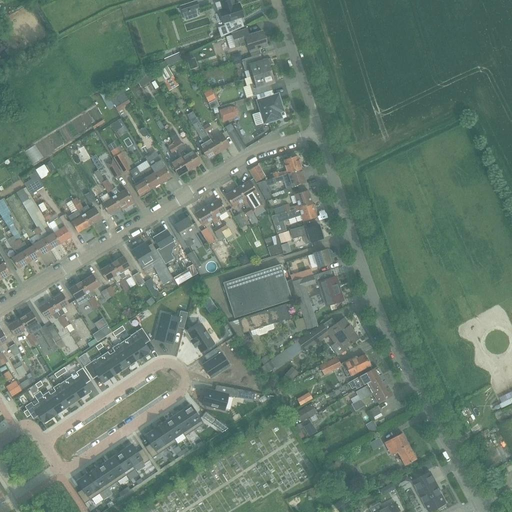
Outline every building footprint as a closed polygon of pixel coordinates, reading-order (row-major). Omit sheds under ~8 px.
[(227,0),(220,2),(215,4),(218,11),(219,11),(223,23),(224,26),(217,28),(221,37),(244,26),(241,18),(243,17),(239,4),(234,6),(231,0),(227,0)] [(193,2),(180,6),(185,21),(197,17),(195,8),(193,2)] [(251,57),(260,54),(259,50),(261,50),(260,49),(267,47),(262,32),(248,36),(246,30),(232,34),(224,37),(225,41),(229,40),(232,49),(236,48),(247,45),(251,57)] [(244,72),(246,79),(270,71),(268,65),(272,64),(270,59),(263,61),(260,54),(251,57),(233,63),(234,65),(242,63),(245,72),(244,72)] [(167,66),(153,75),(161,88),(165,85),(169,91),(178,85),(175,80),(173,76),(167,66)] [(246,98),(253,96),(256,96),(272,91),(270,84),(277,82),(276,76),(272,77),(270,71),(246,79),(245,79),(247,86),(243,88),(246,98)] [(148,72),(135,79),(141,88),(153,81),(148,72)] [(126,85),(121,88),(123,92),(124,93),(129,90),(126,85)] [(272,91),(256,96),(257,99),(262,114),(264,123),(268,122),(280,118),(279,114),(279,112),(282,111),(279,101),(279,100),(276,101),(275,96),(274,96),(272,91)] [(116,110),(129,102),(124,93),(123,92),(116,96),(113,92),(108,95),(116,110)] [(205,105),(207,110),(215,106),(213,101),(205,105)] [(118,120),(130,111),(127,106),(115,115),(118,120)] [(230,106),(218,110),(222,122),(234,118),(237,117),(238,114),(238,111),(236,108),(234,107),(231,107),(230,106)] [(199,147),(202,151),(207,160),(218,153),(207,135),(206,132),(202,127),(195,114),(194,114),(197,118),(191,121),(197,131),(205,143),(199,147)] [(103,120),(92,127),(94,129),(105,123),(103,120)] [(118,121),(111,125),(115,132),(122,128),(118,121)] [(212,129),(209,124),(208,123),(202,127),(206,132),(212,129)] [(221,134),(217,137),(213,139),(210,134),(207,135),(218,153),(229,147),(221,134)] [(144,135),(139,137),(145,147),(149,145),(144,135)] [(200,164),(195,155),(192,151),(184,156),(182,151),(180,147),(183,146),(180,140),(174,144),(177,149),(179,152),(190,170),(200,164)] [(168,148),(171,153),(177,149),(174,144),(168,148)] [(68,162),(83,152),(78,145),(64,155),(68,162)] [(130,169),(120,153),(117,147),(110,152),(124,173),(130,169)] [(179,177),(190,170),(179,152),(177,154),(179,159),(171,164),(179,177)] [(96,156),(91,159),(97,170),(102,167),(96,156)] [(171,179),(170,177),(158,156),(147,162),(154,173),(153,173),(160,183),(165,180),(166,182),(171,179)] [(271,172),(274,178),(301,169),(297,156),(283,161),(287,172),(278,174),(277,170),(271,172)] [(134,158),(132,159),(135,164),(137,168),(150,190),(160,183),(153,173),(146,177),(134,158)] [(121,175),(112,160),(106,163),(115,178),(121,175)] [(50,162),(45,165),(48,172),(54,169),(50,162)] [(139,196),(150,190),(137,168),(130,172),(133,177),(132,178),(135,184),(132,186),(139,196)] [(257,183),(265,178),(262,173),(259,174),(256,168),(250,172),(257,183)] [(305,183),(301,170),(274,179),(275,184),(283,181),(286,189),(305,183)] [(104,181),(98,171),(94,174),(100,184),(101,183),(106,190),(107,193),(110,191),(104,181)] [(24,184),(31,195),(44,186),(38,176),(35,178),(33,175),(29,177),(32,180),(24,184)] [(107,179),(104,181),(110,191),(113,197),(120,208),(132,200),(125,190),(119,193),(116,188),(114,190),(107,179)] [(252,213),(253,213),(264,206),(249,181),(237,188),(252,213)] [(263,181),(257,183),(265,200),(272,197),(263,181)] [(66,183),(63,186),(69,194),(72,191),(66,183)] [(244,212),(247,217),(252,225),(258,221),(253,213),(252,213),(237,188),(225,195),(233,208),(243,203),(247,210),(244,212)] [(50,250),(60,244),(48,224),(47,225),(53,234),(48,237),(36,214),(39,212),(31,199),(30,200),(23,189),(16,193),(26,211),(32,221),(40,233),(43,240),(50,250)] [(275,215),(312,204),(307,191),(294,195),(297,205),(289,208),(288,205),(273,209),(275,215)] [(90,192),(84,195),(90,204),(95,200),(90,192)] [(108,215),(120,208),(113,197),(110,199),(107,194),(99,198),(103,203),(102,204),(108,215)] [(77,198),(73,200),(79,210),(89,226),(101,219),(95,208),(90,211),(87,206),(83,208),(77,198)] [(2,199),(0,200),(0,215),(7,227),(13,236),(13,237),(28,263),(39,256),(33,246),(28,249),(24,242),(22,244),(15,233),(17,232),(12,224),(13,223),(9,215),(11,214),(2,199)] [(226,224),(222,226),(217,218),(226,212),(219,199),(207,206),(227,240),(233,236),(226,224)] [(73,200),(70,202),(76,212),(79,210),(73,200)] [(316,218),(312,204),(275,215),(271,217),(274,225),(300,216),(302,222),(316,218)] [(213,231),(216,235),(220,242),(222,241),(225,247),(229,245),(226,240),(227,240),(207,206),(195,214),(203,226),(212,221),(217,229),(213,231)] [(76,219),(71,222),(78,233),(89,226),(79,210),(76,212),(73,214),(76,219)] [(234,217),(241,229),(246,226),(240,214),(234,217)] [(71,237),(65,229),(59,218),(48,224),(60,244),(71,237)] [(175,226),(180,234),(182,237),(182,236),(188,247),(193,244),(189,237),(196,233),(194,230),(194,229),(187,218),(175,226)] [(28,223),(35,236),(40,233),(32,221),(28,223)] [(305,226),(289,231),(292,240),(303,236),(305,245),(323,239),(319,225),(306,229),(305,226)] [(209,245),(215,242),(207,228),(200,232),(207,243),(209,245)] [(167,231),(154,239),(159,247),(159,248),(156,250),(165,265),(174,260),(171,255),(173,248),(176,247),(173,241),(172,239),(167,231)] [(207,243),(200,232),(200,231),(196,234),(200,240),(199,241),(202,246),(207,243)] [(7,240),(17,256),(12,259),(18,269),(28,263),(13,237),(7,240)] [(33,246),(39,256),(50,250),(43,240),(33,246)] [(145,244),(132,252),(135,257),(136,256),(137,259),(136,259),(144,273),(145,272),(145,271),(154,266),(158,272),(166,268),(151,244),(147,247),(145,244)] [(318,267),(321,266),(331,263),(326,250),(314,254),(318,267)] [(187,255),(195,269),(201,266),(193,251),(187,255)] [(277,251),(266,254),(269,264),(280,261),(277,251)] [(123,257),(111,264),(120,278),(124,275),(122,272),(130,268),(123,257)] [(186,259),(181,262),(187,271),(191,268),(186,259)] [(3,264),(0,266),(0,280),(10,274),(3,264)] [(99,271),(105,280),(106,282),(114,278),(117,283),(119,282),(125,292),(127,290),(121,280),(120,278),(111,264),(99,271)] [(280,265),(223,283),(234,318),(292,300),(291,298),(297,296),(292,283),(291,280),(286,282),(280,265)] [(144,283),(154,298),(175,284),(166,269),(144,283)] [(302,278),(313,275),(311,269),(301,272),(302,278)] [(133,277),(139,287),(144,283),(138,273),(133,277)] [(92,275),(81,282),(88,293),(91,298),(97,308),(99,311),(101,310),(94,297),(95,296),(92,291),(99,287),(92,275)] [(318,326),(311,306),(305,287),(316,284),(313,276),(292,283),(297,296),(304,318),(308,329),(318,326)] [(121,280),(127,290),(130,289),(124,278),(121,280)] [(311,297),(322,293),(339,288),(335,278),(316,284),(305,287),(311,306),(313,305),(311,297)] [(76,301),(88,293),(81,282),(69,289),(76,301)] [(111,287),(106,290),(111,298),(115,295),(111,287)] [(327,307),(334,304),(343,301),(339,288),(322,293),(327,307)] [(101,293),(105,301),(111,298),(106,290),(101,293)] [(205,293),(199,297),(201,301),(208,297),(205,293)] [(68,313),(65,307),(69,305),(62,294),(50,301),(66,327),(69,325),(63,316),(68,313)] [(88,300),(94,310),(97,308),(91,298),(88,300)] [(151,299),(147,303),(150,307),(155,303),(151,299)] [(63,328),(66,327),(50,301),(38,308),(45,319),(52,315),(56,320),(57,318),(63,328)] [(286,304),(228,323),(237,338),(238,338),(244,336),(242,332),(250,329),(252,335),(253,336),(256,335),(259,336),(266,334),(268,331),(273,330),(274,328),(273,323),(290,317),(286,304)] [(162,314),(155,339),(172,344),(177,327),(183,329),(188,313),(180,311),(178,318),(162,314)] [(29,335),(35,346),(39,344),(33,334),(34,333),(31,327),(38,323),(31,312),(19,319),(26,330),(29,335)] [(298,332),(308,329),(304,318),(294,321),(298,332)] [(14,337),(26,330),(19,319),(8,326),(14,337)] [(344,350),(350,345),(358,340),(344,320),(330,330),(339,342),(332,347),(338,357),(345,352),(344,350)] [(52,325),(46,329),(55,343),(61,340),(52,325)] [(80,341),(70,325),(66,327),(76,344),(80,341)] [(107,325),(92,335),(94,339),(96,341),(97,343),(112,333),(111,332),(107,325)] [(202,325),(189,333),(193,340),(191,341),(196,348),(197,347),(201,353),(214,344),(202,325)] [(264,366),(260,369),(264,375),(268,372),(275,367),(276,368),(327,332),(322,325),(298,342),(281,354),(271,361),(264,366)] [(44,326),(39,330),(49,346),(55,343),(46,329),(44,326)] [(141,329),(124,340),(137,360),(149,352),(144,344),(149,341),(141,329)] [(5,351),(1,345),(8,341),(1,331),(0,331),(0,356),(5,364),(8,362),(2,352),(5,351)] [(33,348),(35,346),(29,335),(27,337),(33,348)] [(94,339),(87,344),(88,346),(89,347),(97,343),(96,341),(94,339)] [(124,340),(113,348),(115,352),(126,368),(137,360),(124,340)] [(14,344),(9,348),(14,357),(19,353),(14,344)] [(207,362),(202,366),(210,379),(229,366),(217,348),(203,356),(207,362)] [(107,352),(101,356),(115,375),(126,368),(115,352),(110,355),(107,352)] [(25,355),(22,357),(27,366),(30,364),(25,355)] [(349,360),(340,365),(341,367),(347,378),(370,366),(364,355),(357,359),(356,356),(349,360)] [(101,356),(84,367),(92,379),(97,375),(103,383),(115,375),(101,356)] [(267,356),(260,360),(264,366),(271,361),(267,356)] [(325,364),(319,366),(323,376),(329,373),(341,367),(340,365),(337,358),(325,364)] [(14,369),(20,377),(27,373),(21,365),(14,369)] [(291,367),(285,375),(291,381),(298,373),(291,367)] [(366,384),(381,376),(376,368),(355,380),(357,384),(354,385),(357,390),(366,384)] [(71,376),(65,380),(78,400),(90,392),(85,384),(90,381),(82,369),(77,373),(79,376),(74,380),(71,376)] [(8,371),(3,375),(7,381),(12,378),(8,371)] [(381,376),(366,384),(367,386),(355,393),(360,400),(364,397),(368,395),(372,393),(386,385),(381,376)] [(18,385),(21,391),(35,382),(31,377),(18,385)] [(65,380),(54,388),(67,407),(78,400),(65,380)] [(11,397),(21,391),(18,385),(17,386),(15,382),(5,387),(11,397)] [(378,404),(384,401),(392,396),(386,385),(372,393),(378,404)] [(48,392),(43,395),(56,415),(67,407),(54,388),(53,388),(56,392),(51,395),(48,392)] [(232,388),(230,396),(242,398),(243,390),(232,388)] [(205,389),(201,404),(223,410),(227,394),(205,389)] [(31,403),(25,407),(27,410),(31,415),(33,418),(38,415),(43,423),(56,415),(43,395),(40,391),(33,395),(39,403),(33,407),(31,403)] [(372,403),(368,395),(364,397),(360,400),(364,407),(372,403)] [(511,399),(500,405),(502,409),(511,404),(511,399)] [(356,412),(364,407),(360,400),(351,405),(356,412)] [(190,405),(181,411),(194,430),(203,424),(190,405)] [(310,405),(295,414),(300,422),(315,413),(310,405)] [(377,406),(367,412),(372,419),(381,414),(377,406)] [(181,411),(172,417),(182,432),(185,436),(194,430),(181,411)] [(205,412),(201,417),(212,425),(216,420),(205,412)] [(172,417),(163,423),(173,438),(182,432),(172,417)] [(511,419),(509,421),(500,426),(511,446),(511,419)] [(163,423),(154,430),(167,448),(176,442),(173,438),(163,423)] [(310,423),(303,428),(306,433),(313,428),(310,423)] [(372,427),(366,431),(371,441),(378,438),(372,427)] [(154,430),(145,436),(150,444),(145,447),(152,458),(167,448),(154,430)] [(404,466),(407,464),(416,459),(402,433),(383,442),(390,456),(397,453),(404,466)] [(312,443),(317,448),(322,444),(318,438),(312,443)] [(379,438),(369,443),(373,450),(383,445),(379,438)] [(132,445),(122,451),(132,466),(141,460),(144,464),(150,460),(142,449),(137,452),(132,445)] [(122,451),(113,457),(126,476),(135,470),(132,466),(122,451)] [(113,457),(104,463),(117,482),(126,476),(113,457)] [(336,459),(333,465),(338,468),(341,462),(336,459)] [(104,463),(95,469),(108,488),(117,482),(104,463)] [(95,469),(87,475),(99,494),(108,488),(95,469)] [(437,485),(430,472),(412,481),(428,511),(445,503),(439,491),(437,491),(435,486),(437,485)] [(87,475),(77,481),(82,489),(77,493),(84,504),(99,494),(87,475)] [(399,511),(395,503),(377,511),(399,511)]
